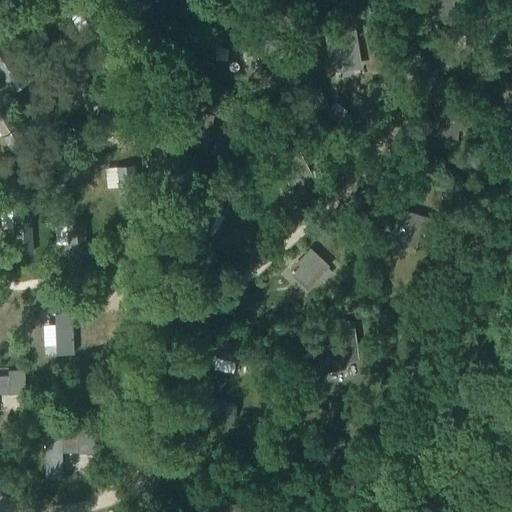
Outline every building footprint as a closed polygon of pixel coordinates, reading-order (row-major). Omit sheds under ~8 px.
[(95,0),(88,0),(79,6),(100,44),(116,35),(95,0)] [(449,25),(453,0),(427,0),(426,16),(428,16),(427,22),(449,25)] [(354,25),(323,31),(328,55),(333,54),(335,69),(337,69),(337,72),(362,69),(354,25)] [(242,59),(279,60),(280,41),(242,40),(242,59)] [(3,44),(0,45),(0,72),(12,91),(27,81),(3,44)] [(86,74),(72,82),(95,119),(108,111),(86,74)] [(468,109),(442,106),(441,111),(432,112),(431,128),(435,129),(435,138),(457,140),(458,131),(466,131),(468,109)] [(8,109),(0,114),(0,131),(14,157),(30,148),(8,109)] [(213,116),(203,114),(201,121),(184,118),(178,144),(206,151),(213,116)] [(295,146),(272,160),(282,172),(285,170),(293,185),(312,173),(295,146)] [(135,165),(117,167),(122,210),(140,209),(135,165)] [(194,201),(188,199),(181,215),(208,229),(217,214),(220,215),(224,207),(198,194),(194,201)] [(30,207),(12,208),(14,252),(32,251),(30,207)] [(425,216),(399,209),(391,238),(415,247),(425,216)] [(86,223),(68,224),(71,268),(88,267),(86,223)] [(307,290),(329,266),(311,247),(289,270),(307,290)] [(25,307),(24,322),(60,324),(61,309),(25,307)] [(75,319),(69,332),(102,347),(108,333),(75,319)] [(348,321),(337,323),(338,330),(349,328),(348,321)] [(345,357),(342,337),(328,340),(329,345),(316,347),(321,370),(323,370),(323,372),(348,369),(346,356),(345,357)] [(221,341),(217,358),(262,368),(262,367),(266,350),(221,341)] [(22,373),(6,373),(7,395),(23,395),(22,373)] [(193,397),(189,415),(234,424),(238,406),(193,397)] [(94,432),(78,432),(78,454),(94,454),(94,449),(94,434),(94,432)] [(61,437),(45,437),(45,481),(61,481),(61,437)]
